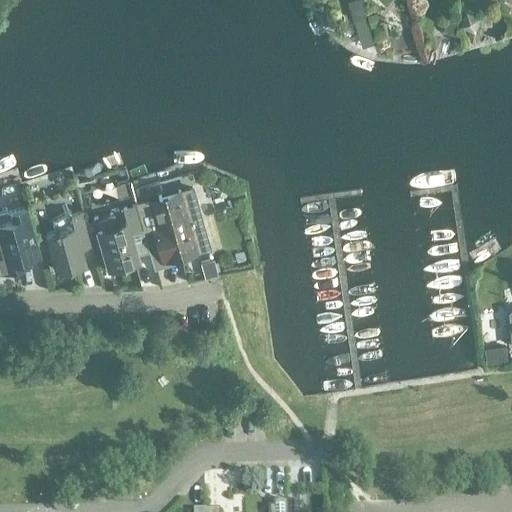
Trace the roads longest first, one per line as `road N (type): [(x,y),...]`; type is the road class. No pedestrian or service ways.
road 1 (residential): [(85,511),(147,510),(201,451),(316,452)]
road 2 (residential): [(0,308),(161,303),(219,291)]
road 3 (residential): [(511,501),(363,511)]
